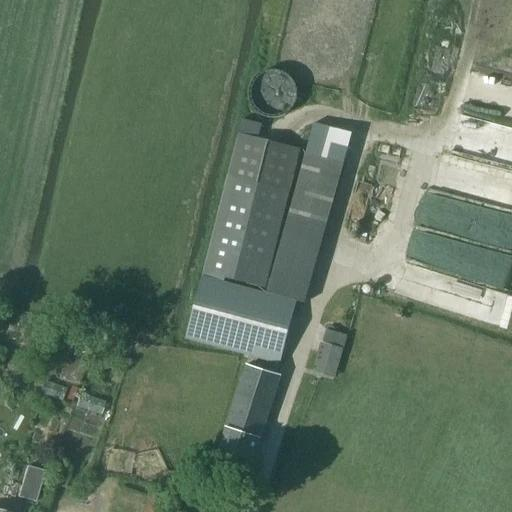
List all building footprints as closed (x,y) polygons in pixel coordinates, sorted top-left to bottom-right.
[(229,175),(204,272),(225,278),(265,288),(290,191),(300,149),(259,138),(239,133),(229,175)] [(312,133),(267,293),(305,303),(349,143),(312,133)] [(224,283),(225,278),(204,272),(188,336),(280,360),(296,302),(224,283)] [(102,328),(98,342),(104,344),(108,330),(102,328)] [(326,330),(323,343),(343,348),(346,336),(326,330)] [(73,334),(58,376),(78,383),(93,341),(73,334)] [(342,349),(322,343),(317,363),(336,369),(342,349)] [(227,425),(216,459),(250,471),(281,376),(248,366),(228,425),(227,425)] [(35,502),(44,472),(27,467),(18,497),(35,502)] [(57,469),(52,487),(66,491),(70,472),(57,469)] [(151,487),(142,511),(160,511),(166,493),(151,487)]
